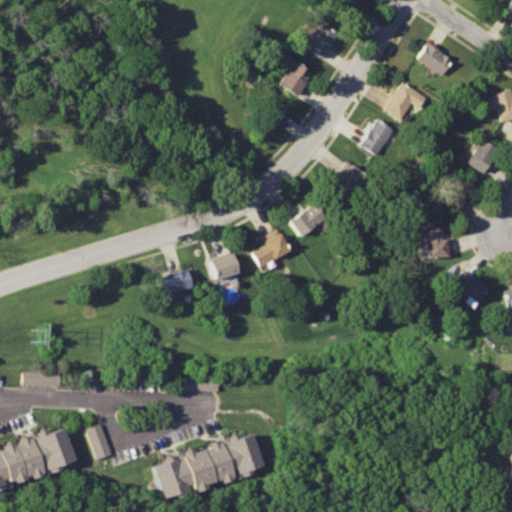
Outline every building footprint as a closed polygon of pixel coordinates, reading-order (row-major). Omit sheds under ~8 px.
[(331,0),(329,4),(344,14),(354,0),(331,0)] [(511,0),(508,0),(503,10),(511,14),(511,0)] [(317,20),(301,47),(318,57),(335,32),(317,20)] [(423,41),(412,58),(437,76),(449,59),(423,41)] [(285,56),(280,65),(286,69),(277,85),(294,95),(308,71),(285,56)] [(397,81),(379,106),(394,118),(404,102),(415,109),(423,98),(397,81)] [(511,101),(509,89),(492,93),(493,97),(484,100),(486,109),(495,107),(499,122),(511,118),(511,101)] [(268,95),(249,119),(264,132),(284,107),(268,95)] [(371,119),(355,143),(371,154),(387,130),(371,119)] [(479,137),(463,162),(479,173),(495,148),(479,137)] [(343,160),(332,173),(337,177),(326,192),(341,202),(362,173),(343,160)] [(454,174),(438,201),(455,210),(471,185),(454,174)] [(309,203),(286,222),(297,237),(322,219),(309,203)] [(439,223),(420,226),(425,257),(451,254),(450,237),(440,239),(439,223)] [(276,232),(246,250),(255,267),(286,250),(276,232)] [(227,254),(205,261),(211,279),(233,273),(227,254)] [(459,267),(448,284),(475,302),(485,286),(459,267)] [(183,269),(153,277),(159,297),(190,289),(183,269)] [(511,286),(500,290),(509,316),(511,315),(511,286)] [(58,386),(58,372),(21,371),(21,385),(58,386)] [(217,377),(178,376),(178,389),(217,390),(217,377)] [(83,427),(93,458),(108,453),(99,423),(83,427)] [(0,445),(0,483),(72,460),(61,425),(0,445)] [(248,431),(150,465),(161,497),(259,465),(248,431)] [(511,449),(503,476),(511,479),(511,449)] [(511,511),(511,496),(500,499),(503,511),(511,511)]
